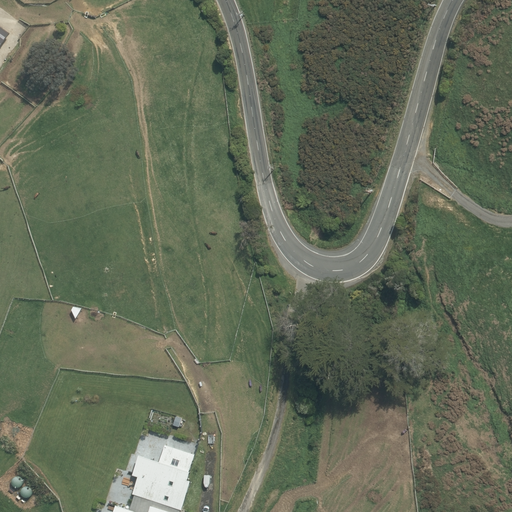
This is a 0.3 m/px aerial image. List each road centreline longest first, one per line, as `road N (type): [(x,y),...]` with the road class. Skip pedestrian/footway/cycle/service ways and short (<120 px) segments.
road 1 (tertiary): [(451,0),(381,227),(368,254),(332,270),(293,250),(267,199),(249,84),(225,0)]
road 2 (track): [(511,221),(472,208),(405,148)]
